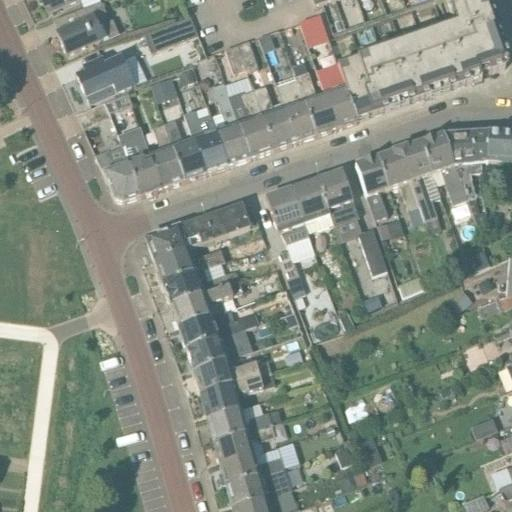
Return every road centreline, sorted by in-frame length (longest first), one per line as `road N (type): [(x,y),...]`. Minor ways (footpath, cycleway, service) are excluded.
road 1 (residential): [(93,242),(447,117),(511,114)]
road 2 (residential): [(182,511),(93,242)]
road 3 (residential): [(93,242),(0,52)]
